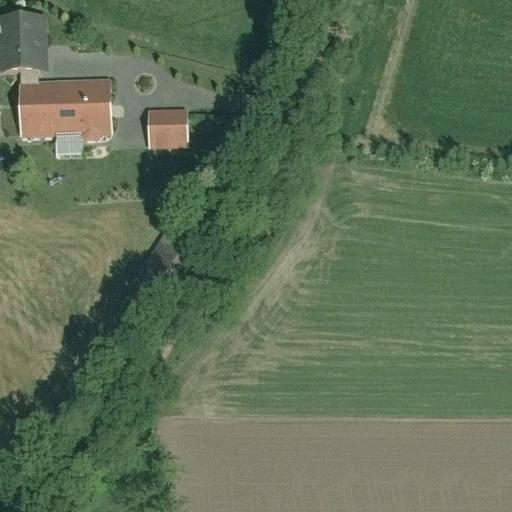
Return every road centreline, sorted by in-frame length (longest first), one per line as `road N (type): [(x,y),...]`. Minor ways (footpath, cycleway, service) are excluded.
road 1 (residential): [(343,0),(302,126),(176,311)]
road 2 (track): [(26,511),(176,311)]
